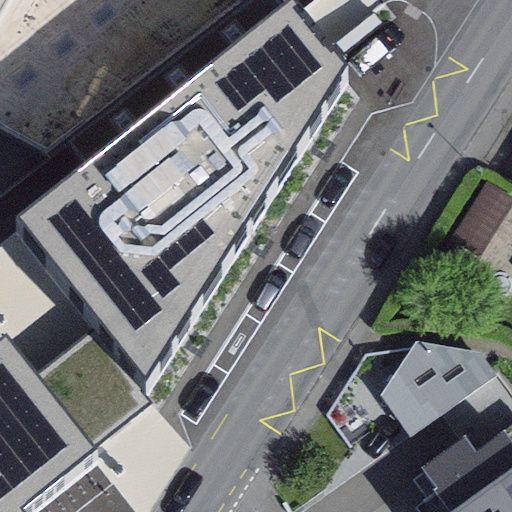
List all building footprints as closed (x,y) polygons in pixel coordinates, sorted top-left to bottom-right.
[(0,0),(0,124),(51,152),(242,0),(0,0)] [(297,101),(153,205),(186,252),(248,207),(269,237),(352,177),(297,101)] [(511,237),(511,181),(492,170),(453,235),(498,261),(511,237)] [(242,290),(226,302),(244,328),(261,315),(242,290)] [(0,511),(63,511),(43,485),(96,445),(4,326),(0,328),(0,511)] [(511,511),(511,435),(498,444),(482,419),(430,452),(446,478),(423,493),(434,511),(511,511)]
